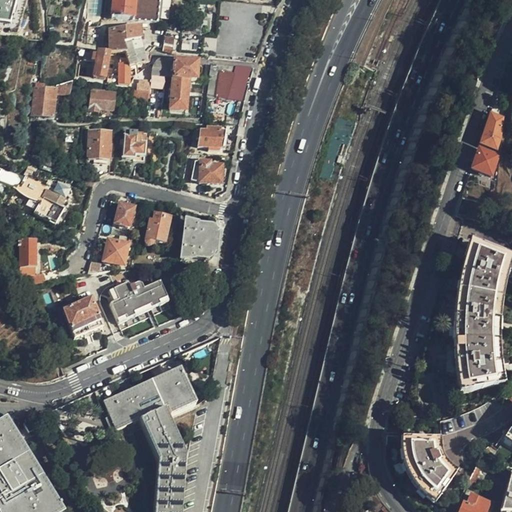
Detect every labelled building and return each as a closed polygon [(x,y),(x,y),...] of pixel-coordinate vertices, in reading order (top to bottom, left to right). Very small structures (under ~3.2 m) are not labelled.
[(0,0),(0,22),(9,24),(15,0),(0,0)] [(164,16),(164,0),(112,0),(112,8),(104,7),(103,18),(157,23),(158,15),(164,16)] [(109,32),(109,53),(123,53),(125,53),(125,44),(140,40),(139,28),(109,32)] [(162,52),(171,56),(173,41),(164,39),(162,52)] [(150,62),(150,53),(143,51),(140,40),(125,44),(125,53),(123,53),(126,65),(128,69),(129,68),(150,62)] [(109,53),(98,51),(97,56),(92,56),(91,64),(96,65),(93,78),(104,80),(109,53)] [(154,63),(153,64),(152,65),(151,67),(151,77),(164,78),(171,79),(171,80),(187,82),(195,83),(196,74),(197,64),(176,63),(170,61),(159,60),(158,60),(157,61),(156,61),(155,62),(154,63)] [(128,69),(126,65),(118,65),(118,85),(129,86),(129,68),(128,69)] [(215,71),(216,66),(210,66),(206,99),(214,100),(219,72),(215,71)] [(214,100),(227,101),(235,74),(233,74),(234,68),(216,66),(215,71),(219,72),(214,100)] [(240,102),(247,69),(234,68),(233,74),(235,74),(227,101),(240,102)] [(164,78),(151,77),(150,86),(149,92),(149,103),(147,103),(147,105),(154,105),(155,90),(163,90),(164,78)] [(184,113),(187,82),(171,80),(168,111),(184,113)] [(45,87),(45,89),(44,91),(56,92),(56,94),(68,96),(70,84),(54,87),(45,87)] [(44,91),(35,89),(32,116),(31,120),(34,121),(36,121),(36,118),(52,119),(56,94),(56,92),(44,91)] [(149,103),(149,92),(141,91),(133,90),(129,90),(128,102),(147,103),(149,103)] [(98,111),(112,112),(114,96),(106,96),(107,92),(92,91),(92,94),(90,94),(88,113),(98,113),(98,111)] [(501,120),(490,116),(480,145),(490,149),(494,151),(498,140),(501,120)] [(223,142),(225,134),(219,134),(219,131),(205,130),(205,133),(196,132),(196,141),(198,141),(196,150),(222,150),(223,142)] [(143,158),(146,136),(137,135),(137,134),(129,133),(128,134),(125,134),(121,159),(134,160),(135,158),(143,158)] [(109,148),(110,135),(89,134),(87,158),(89,158),(89,161),(107,162),(107,149),(109,148)] [(163,147),(163,139),(153,137),(152,154),(156,154),(157,146),(163,147)] [(496,156),(478,150),(472,170),(489,176),(496,156)] [(194,164),(192,181),(191,185),(220,186),(220,177),(221,168),(209,167),(209,164),(194,164)] [(0,176),(14,182),(17,174),(2,168),(0,172),(0,176)] [(87,169),(77,183),(79,184),(91,190),(94,185),(94,183),(95,182),(96,181),(87,169)] [(55,229),(65,211),(60,208),(67,194),(62,191),(64,187),(54,182),(41,204),(43,206),(37,218),(55,229)] [(91,190),(79,184),(74,193),(88,201),(91,190)] [(130,229),(135,210),(118,207),(113,226),(127,230),(130,229)] [(154,216),(152,222),(151,226),(148,225),(145,242),(145,245),(147,247),(149,247),(151,246),(153,244),(164,246),(170,220),(154,216)] [(213,237),(213,231),(212,230),(211,229),(210,228),(209,228),(208,228),(196,227),(195,225),(185,223),(180,267),(191,266),(192,259),(206,260),(207,260),(208,260),(209,259),(210,257),(210,253),(214,253),(215,246),(215,237),(213,237)] [(22,287),(26,286),(58,281),(57,272),(41,274),(33,274),(32,268),(36,268),(36,241),(21,241),(20,268),(22,268),(22,287)] [(123,268),(128,247),(107,243),(103,262),(123,268)] [(501,294),(508,259),(470,245),(465,260),(459,282),(453,316),(452,351),(455,392),(500,385),(498,352),(498,320),(501,294)] [(97,274),(89,275),(92,288),(92,290),(100,288),(97,274)] [(89,275),(88,275),(70,279),(71,291),(92,288),(89,275)] [(108,311),(117,330),(143,318),(168,307),(158,288),(142,295),(138,289),(128,293),(126,290),(107,299),(111,309),(108,311)] [(102,330),(91,302),(63,312),(74,341),(89,335),(102,330)] [(165,417),(196,402),(180,369),(104,405),(118,433),(141,422),(160,461),(157,511),(177,511),(181,450),(165,417)] [(0,511),(62,511),(7,419),(0,423),(0,511)] [(511,422),(507,431),(502,438),(511,444),(511,422)] [(385,437),(385,447),(397,448),(396,438),(385,437)] [(444,456),(440,440),(401,441),(405,460),(412,479),(423,495),(433,504),(457,473),(444,456)] [(511,511),(511,475),(509,474),(498,511),(511,511)] [(480,481),(471,476),(466,485),(476,489),(480,481)] [(485,511),(489,504),(468,496),(464,506),(461,505),(458,511),(485,511)]
